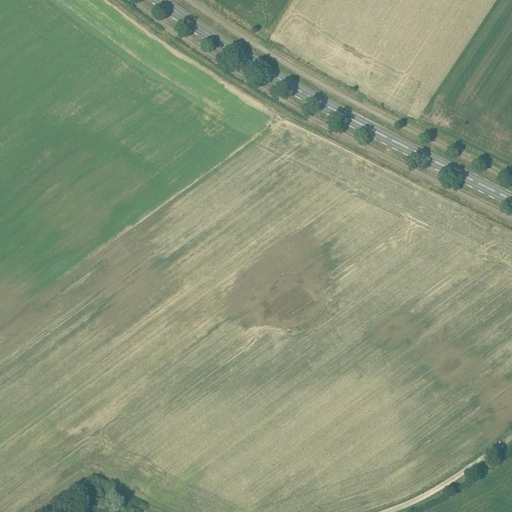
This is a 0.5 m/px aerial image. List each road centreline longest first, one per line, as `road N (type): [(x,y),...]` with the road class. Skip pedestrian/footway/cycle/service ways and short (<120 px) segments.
road 1 (primary): [(511,200),(290,86),(158,0)]
road 2 (unclassified): [(511,435),(430,493),(387,511)]
